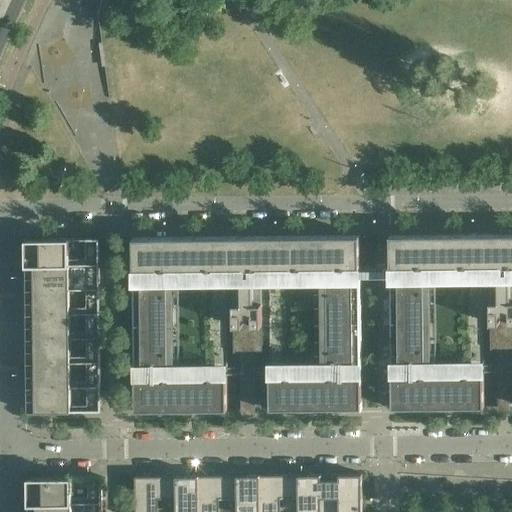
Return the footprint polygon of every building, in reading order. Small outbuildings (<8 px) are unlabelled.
[(484,407),(484,363),(483,278),(491,278),(511,277),(511,233),(511,234),(511,235),(510,235),(510,231),(500,231),(500,235),(499,235),(499,234),(497,234),(497,235),(482,235),(482,234),(481,234),(480,234),(480,235),(468,235),(468,234),(466,234),(466,235),(454,235),(454,234),(452,235),(437,236),(437,235),(435,235),(435,236),(423,236),(423,235),(421,235),(421,236),(409,236),(409,235),(407,235),(407,236),(393,236),(393,235),(391,235),(391,269),(392,269),(392,276),(391,276),(392,408),(484,407)] [(227,410),(227,365),(226,280),(234,280),(261,280),(269,280),(270,410),(362,409),(361,368),(361,276),(359,276),(359,269),(360,269),(360,235),(134,238),(134,272),(135,272),(135,278),(134,278),(136,411),(227,410)] [(101,411),(100,324),(99,238),(28,239),(26,239),(26,265),(28,265),(28,269),(26,270),(27,290),(29,290),(29,294),(27,294),(27,314),(29,314),(29,318),(27,318),(27,339),(29,339),(29,343),(27,343),(27,363),(29,363),(29,367),(27,367),(28,388),(30,388),(30,392),(28,392),(28,412),(101,411)] [(511,407),(511,328),(511,327),(511,277),(491,278),(491,302),(490,302),(491,321),(491,328),(499,328),(499,407),(511,407)] [(255,410),(254,331),(261,330),(261,323),(262,323),(261,305),(261,280),(234,280),(234,305),(234,324),(234,331),(242,331),(243,410),(255,410)] [(362,511),(363,506),(362,473),(350,474),(350,472),(347,472),(347,474),(341,474),(341,473),(340,473),(340,474),(329,474),(329,472),(327,472),(327,474),(321,474),(321,473),(320,473),(320,474),(312,474),(312,472),(309,472),(309,474),(291,474),(291,472),(289,472),(289,474),(268,474),(268,473),(266,473),(266,474),(260,475),(260,474),(259,474),(259,475),(250,475),(250,473),(248,473),(248,475),(230,475),(230,473),(227,473),(228,475),(207,475),(207,473),(205,473),(205,475),(199,475),(199,474),(198,474),(198,475),(189,475),(189,473),(187,474),(187,475),(169,476),(169,474),(166,474),(166,476),(158,476),(158,475),(157,475),(157,476),(151,476),(151,474),(149,474),(149,476),(136,476),(136,511),(362,511)] [(102,511),(102,476),(29,477),(29,504),(31,504),(31,508),(29,508),(28,511),(102,511)]
